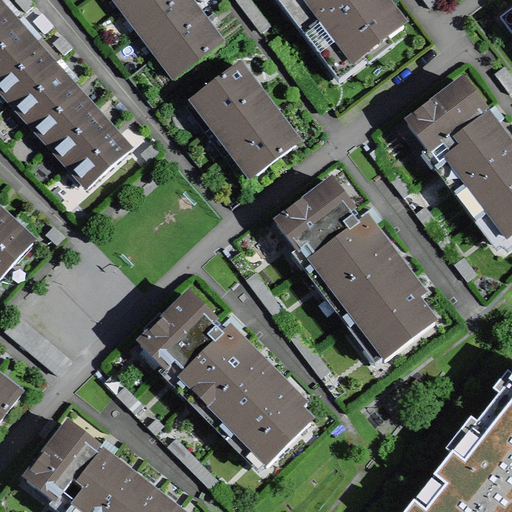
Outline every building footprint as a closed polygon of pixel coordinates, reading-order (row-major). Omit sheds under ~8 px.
[(111,0),(120,12),(136,0),(111,0)] [(136,0),(120,12),(138,35),(185,0),(136,0)] [(185,0),(138,35),(156,59),(207,21),(190,0),(185,0)] [(387,0),(274,0),(341,86),(367,65),(370,68),(393,47),(389,42),(407,26),(387,0)] [(0,36),(15,22),(0,5),(0,36)] [(511,9),(501,18),(511,32),(511,9)] [(156,59),(174,83),(224,45),(207,21),(156,59)] [(0,36),(0,74),(35,43),(15,22),(0,36)] [(0,74),(0,96),(8,106),(54,64),(35,43),(0,74)] [(8,106),(28,126),(73,85),(54,64),(8,106)] [(191,102),(211,128),(260,93),(240,66),(191,102)] [(511,142),(464,80),(403,124),(427,154),(423,157),(498,257),(506,252),(509,257),(511,254),(511,142)] [(28,126),(47,147),(92,105),(73,85),(28,126)] [(211,128),(230,155),(279,120),(260,93),(211,128)] [(47,147),(66,168),(112,126),(92,105),(47,147)] [(230,155),(250,182),(299,146),(279,120),(230,155)] [(66,168),(85,189),(131,147),(112,126),(66,168)] [(291,258),(375,370),(438,326),(422,303),(428,298),(368,219),(365,220),(332,181),(273,225),(296,255),(291,258)] [(0,239),(15,222),(0,208),(0,239)] [(0,239),(0,283),(37,241),(15,222),(0,239)] [(191,294),(137,345),(163,373),(158,377),(258,477),(316,424),(304,412),(310,407),(232,328),(228,332),(191,294)] [(72,363),(18,318),(5,334),(60,379),(72,363)] [(0,427),(24,395),(0,375),(0,427)] [(435,480),(473,511),(511,511),(511,383),(478,426),(471,421),(446,455),(451,460),(435,480)] [(180,511),(68,423),(22,482),(52,504),(48,509),(51,511),(180,511)] [(473,511),(435,480),(410,511),(473,511)]
